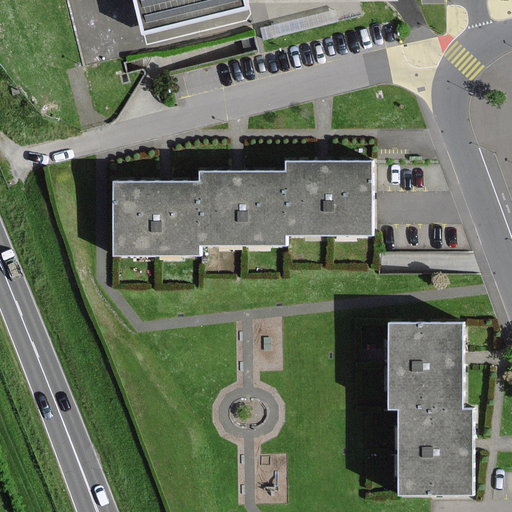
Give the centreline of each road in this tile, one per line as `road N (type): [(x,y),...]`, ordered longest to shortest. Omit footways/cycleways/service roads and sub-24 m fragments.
road 1 (residential): [(18,163),(433,58)]
road 2 (primary): [(0,261),(98,511)]
road 3 (residential): [(433,58),(511,274)]
